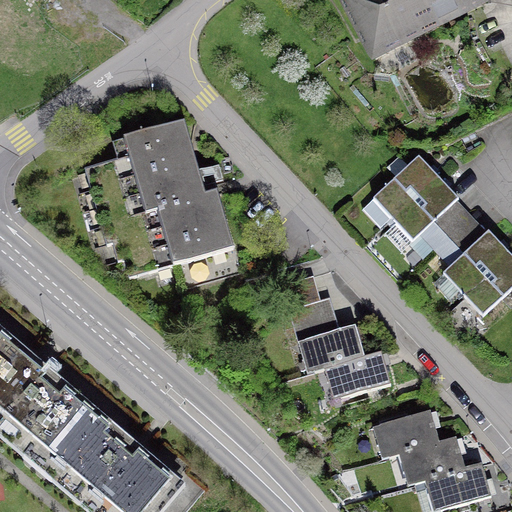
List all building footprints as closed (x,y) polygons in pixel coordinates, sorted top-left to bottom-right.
[(485,0),(332,0),(369,68),(490,7),(487,2),(485,0)] [(129,280),(174,267),(233,250),(217,193),(205,197),(184,124),(124,141),(129,160),(86,172),(108,247),(113,246),(119,263),(124,262),(129,280)] [(373,200),(394,222),(439,179),(418,157),(373,200)] [(459,201),(439,179),(394,222),(413,243),(421,235),(436,251),(449,239),(434,223),(459,201)] [(489,233),(459,201),(434,223),(449,239),(465,256),(489,233)] [(508,253),(489,233),(465,256),(449,239),(436,251),(451,267),(443,275),(463,295),(508,253)] [(511,291),(511,257),(508,253),(463,295),(484,318),(511,291)] [(317,304),(309,279),(282,287),(290,312),(317,304)] [(294,326),(334,314),(330,301),(317,304),(290,312),(294,326)] [(334,314),(294,326),(299,343),(305,341),(339,332),(334,314)] [(332,369),(365,359),(356,327),(339,332),(305,341),(315,374),(332,369)] [(0,375),(18,354),(0,339),(0,375)] [(24,459),(38,470),(86,412),(66,396),(71,389),(48,370),(44,375),(18,354),(0,375),(0,421),(33,448),(24,459)] [(365,359),(332,369),(341,401),(391,386),(382,354),(365,359)] [(108,430),(86,412),(38,470),(52,482),(59,473),(106,511),(156,511),(176,489),(129,450),(135,443),(112,425),(108,430)] [(406,455),(439,445),(430,413),(380,427),(390,459),(406,455)] [(439,445),(406,455),(415,486),(432,481),(465,471),(456,440),(439,445)] [(465,471),(432,481),(440,511),(444,511),(491,498),(482,466),(465,471)]
